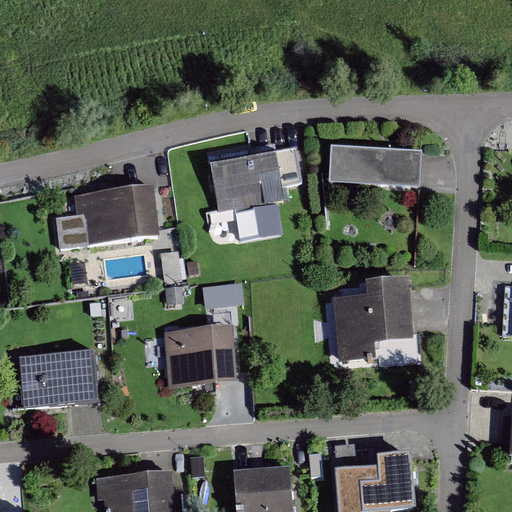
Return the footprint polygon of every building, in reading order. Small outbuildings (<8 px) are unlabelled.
[(425,199),(428,154),(338,148),(335,193),(425,199)] [(292,152),(224,163),(232,213),(300,203),(292,152)] [(178,188),(92,195),(96,251),(182,244),(178,188)] [(244,243),(287,235),(282,206),(238,214),(244,243)] [(0,284),(8,283),(2,218),(0,218),(0,284)] [(182,251),(163,255),(169,281),(187,278),(182,251)] [(424,346),(419,283),(375,286),(376,301),(348,303),(353,369),(388,366),(387,349),(424,346)] [(254,333),(178,337),(181,390),(258,385),(254,333)] [(112,349),(31,357),(36,415),(118,407),(112,349)] [(427,511),(426,455),(388,456),(388,470),(346,471),(346,511),(427,511)] [(308,511),(305,470),(250,474),(252,511),(308,511)] [(191,511),(189,474),(104,479),(106,503),(121,502),(121,511),(191,511)] [(0,511),(10,511),(9,490),(0,490),(0,511)]
